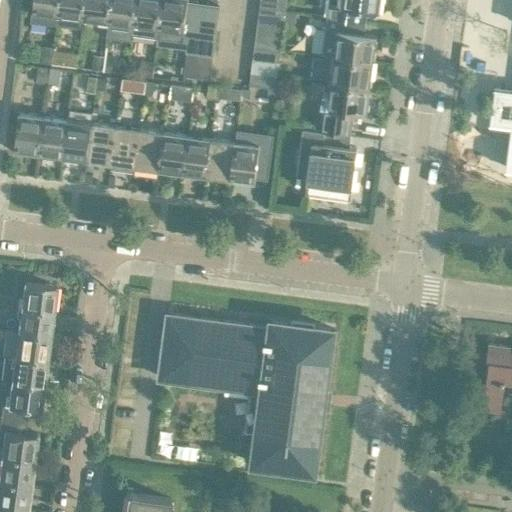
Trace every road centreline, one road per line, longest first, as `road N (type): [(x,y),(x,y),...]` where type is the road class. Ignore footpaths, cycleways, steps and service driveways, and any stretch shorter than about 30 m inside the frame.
road 1 (residential): [(407,284),(102,242)]
road 2 (residential): [(407,284),(438,0)]
road 3 (residential): [(67,511),(102,242)]
road 4 (residential): [(385,472),(407,284)]
road 5 (residential): [(385,472),(511,489)]
